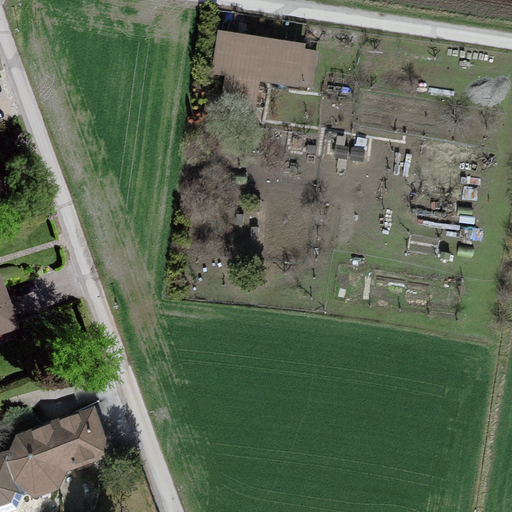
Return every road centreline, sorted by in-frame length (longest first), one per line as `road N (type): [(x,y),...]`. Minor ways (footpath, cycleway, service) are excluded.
road 1 (residential): [(0,27),(171,511)]
road 2 (unclassified): [(235,0),(511,42)]
